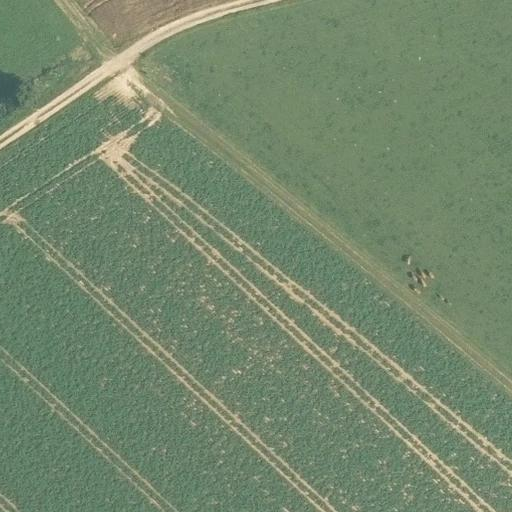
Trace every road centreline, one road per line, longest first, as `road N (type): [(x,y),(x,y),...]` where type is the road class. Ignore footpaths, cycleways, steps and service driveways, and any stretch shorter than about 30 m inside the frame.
road 1 (track): [(511,390),(112,62),(61,0)]
road 2 (track): [(0,139),(129,52),(199,15),(259,0)]
